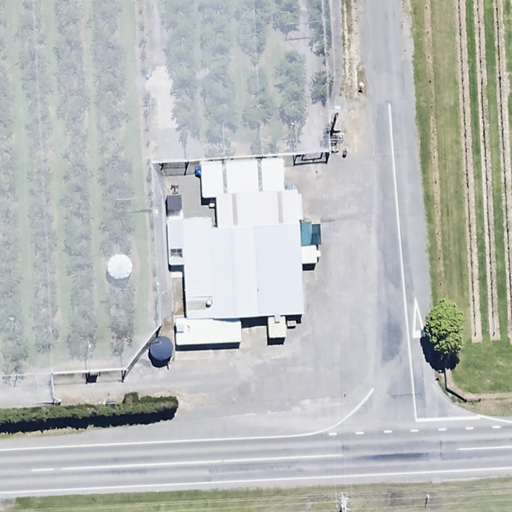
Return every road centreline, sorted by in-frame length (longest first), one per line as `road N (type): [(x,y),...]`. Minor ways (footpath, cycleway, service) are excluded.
road 1 (unclassified): [(383,0),(414,452)]
road 2 (primary): [(0,473),(414,452)]
